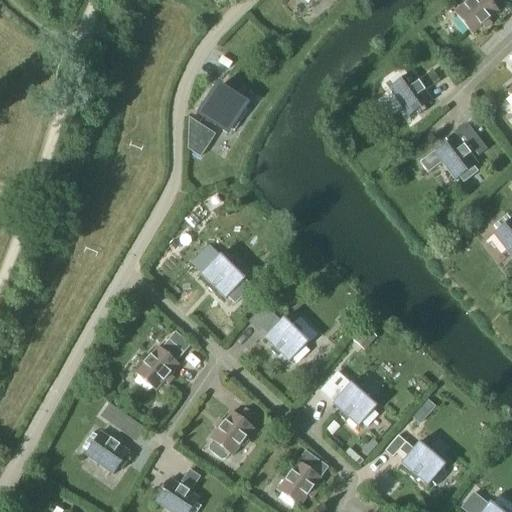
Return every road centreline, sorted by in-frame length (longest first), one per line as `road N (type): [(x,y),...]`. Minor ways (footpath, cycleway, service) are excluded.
road 1 (residential): [(334,511),(348,482),(128,273)]
road 2 (residential): [(128,273),(170,198),(179,99),(193,60),(248,0)]
road 3 (residential): [(0,492),(128,273)]
